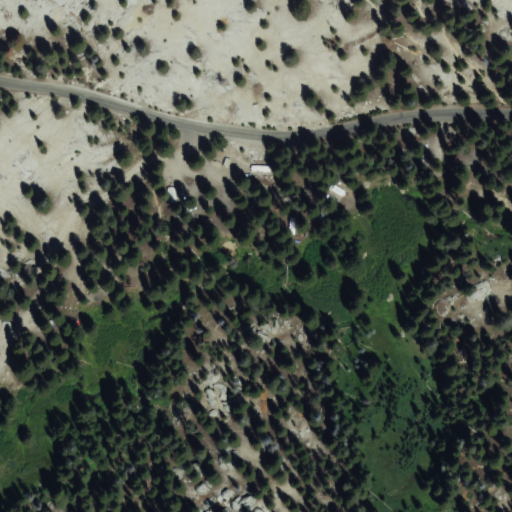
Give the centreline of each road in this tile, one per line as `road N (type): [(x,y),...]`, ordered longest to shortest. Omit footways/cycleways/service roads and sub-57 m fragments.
road 1 (residential): [(511,113),(241,134),(0,75)]
road 2 (track): [(203,125),(188,158),(216,175),(259,165),(271,132)]
